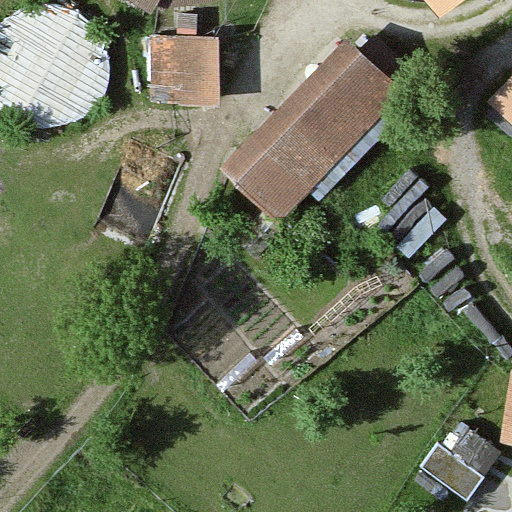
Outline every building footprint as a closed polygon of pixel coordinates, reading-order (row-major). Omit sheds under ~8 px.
[(102,0),(127,30),(163,0),(102,0)] [(414,0),(426,13),(441,0),(414,0)] [(56,136),(83,124),(102,101),(108,72),(99,43),(78,22),(50,13),(21,18),(0,33),(0,117),(0,118),(26,134),(56,136)] [(210,49),(146,45),(142,107),(207,111),(210,49)] [(217,172),(269,225),(393,100),(341,48),(217,172)] [(511,75),(483,105),(511,134),(511,75)] [(511,371),(502,371),(499,445),(511,445),(511,371)] [(417,469),(467,504),(500,455),(461,428),(442,454),(432,447),(417,469)]
